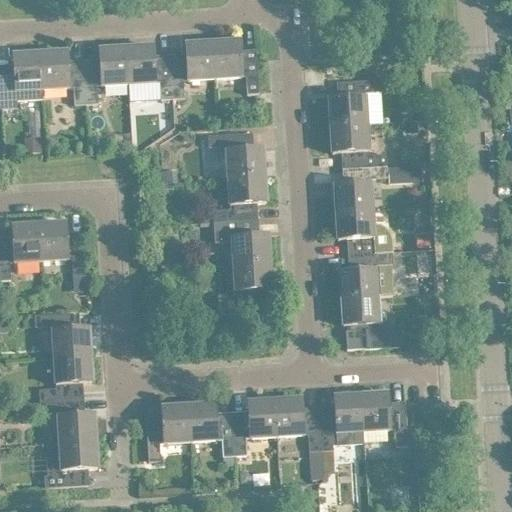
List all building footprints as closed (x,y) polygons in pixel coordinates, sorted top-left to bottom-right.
[(240,43),(213,44),(215,80),(242,79),(242,73),(246,72),(248,96),(260,95),(257,52),(241,53),(240,43)] [(187,56),(171,57),(173,100),(185,100),(184,76),(188,76),(188,82),(215,80),(213,44),(186,46),(187,56)] [(154,48),(127,50),(129,86),(156,84),(156,78),(160,78),(161,101),(173,100),(171,57),(154,58),(154,48)] [(101,61),(84,62),(87,106),(99,105),(98,82),(102,81),(102,87),(129,86),(127,50),(100,51),(101,61)] [(68,53),(41,55),(43,91),(70,89),(69,83),(74,83),(75,106),(87,106),(84,62),(68,63),(68,53)] [(14,67),(0,67),(0,99),(1,111),(18,110),(18,103),(43,101),(43,91),(41,55),(14,57),(14,67)] [(329,101),(331,128),(367,126),(366,99),(360,99),(359,95),(383,93),(382,81),(376,82),(365,82),(338,84),(339,100),(329,101)] [(404,123),(405,135),(418,134),(417,122),(404,123)] [(343,154),(344,170),(387,168),(386,156),(363,157),(363,153),(369,153),(367,126),(331,128),(333,155),(343,154)] [(227,153),(229,180),(265,178),(263,151),(253,151),(252,135),(209,137),(210,150),(233,148),(233,152),(227,153)] [(43,139),(25,139),(25,156),(43,155),(43,139)] [(409,167),(389,169),(389,170),(389,180),(390,185),(410,183),(409,167)] [(335,187),(337,214),(373,212),(371,185),(365,185),(365,181),(388,180),(387,170),(387,168),(344,170),(345,187),(335,187)] [(163,173),(164,184),(177,183),(176,172),(163,173)] [(213,212),(214,224),(258,221),(257,205),(267,205),(265,178),(229,180),(230,207),(236,206),(237,211),(213,212)] [(348,240),(349,257),(393,254),(391,230),(390,224),(386,219),(379,215),(373,212),(337,214),(338,241),(348,240)] [(233,244),(234,266),(270,264),(269,237),(259,238),(258,221),(214,224),(215,245),(233,244)] [(40,226),(42,262),(69,261),(68,255),(73,254),(75,289),(87,288),(83,233),(67,235),(67,225),(40,226)] [(15,264),(42,262),(40,226),(12,228),(13,238),(0,238),(0,282),(12,282),(10,258),(14,258),(15,264)] [(430,236),(417,237),(418,249),(431,248),(430,236)] [(167,254),(164,254),(164,270),(170,270),(186,269),(186,253),(167,254)] [(340,273),(342,300),(378,298),(376,271),(370,271),(370,267),(393,266),(393,254),(349,257),(350,273),(340,273)] [(270,264),(234,266),(236,293),(242,293),(242,297),(219,298),(220,310),(238,309),(239,318),(263,317),(262,291),(272,291),(270,264)] [(186,313),(186,297),(174,298),(175,313),(186,313)] [(378,298),(342,300),(344,328),(347,327),(348,333),(346,333),(348,352),(398,348),(397,330),(380,331),(378,298)] [(53,332),(55,359),(91,357),(89,330),(79,331),(78,314),(35,317),(36,329),(59,328),(59,332),(53,332)] [(193,332),(192,314),(181,315),(182,333),(193,332)] [(39,391),(40,403),(84,401),(83,384),(93,384),(91,357),(55,359),(57,386),(63,386),(63,390),(39,391)] [(388,395),(362,397),(365,445),(389,443),(388,432),(391,431),(390,425),(395,425),(396,448),(408,448),(405,404),(389,405),(388,395)] [(335,409),(319,410),(322,453),(334,452),(334,447),(365,445),(362,397),(335,399),(335,409)] [(59,418),(60,445),(96,443),(95,416),(85,417),(84,401),(40,403),(41,415),(64,414),(65,418),(59,418)] [(302,401),(275,402),(278,438),(305,437),(304,431),(308,430),(310,454),(322,453),(319,410),(303,410),(302,401)] [(249,414),(233,415),(236,458),(248,458),(246,434),(250,434),(251,440),(278,438),(275,402),(248,404),(249,414)] [(216,406),(189,407),(191,444),(218,442),(219,459),(236,458),(233,415),(217,416),(216,406)] [(191,444),(189,407),(162,409),(163,419),(146,420),(149,464),(161,463),(160,440),(164,439),(164,445),(191,444)] [(96,443),(60,445),(61,460),(47,460),(48,477),(45,478),(46,490),(89,487),(88,471),(98,470),(96,443)] [(322,453),(310,454),(312,484),(324,483),(323,476),(322,453)] [(248,474),(241,474),(241,487),(253,486),(253,478),(248,474)]
